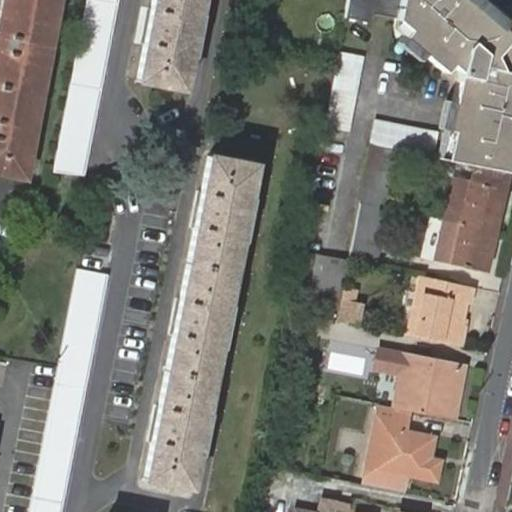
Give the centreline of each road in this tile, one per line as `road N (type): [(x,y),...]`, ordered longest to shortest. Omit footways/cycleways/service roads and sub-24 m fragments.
road 1 (unknown): [(191,500),(228,484),(239,451),(292,166),(274,147),(193,147)]
road 2 (unknown): [(193,147),(302,31)]
road 3 (residential): [(511,359),(479,511)]
